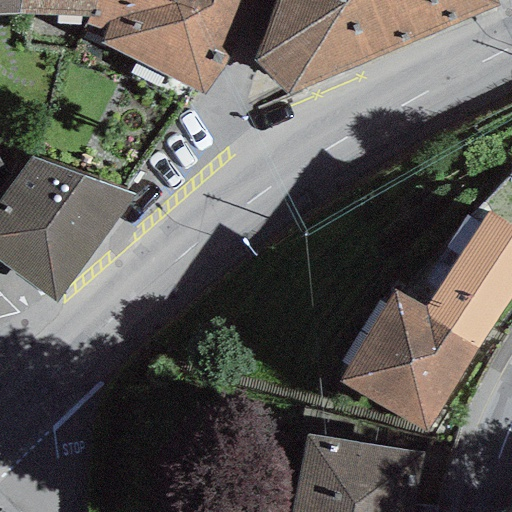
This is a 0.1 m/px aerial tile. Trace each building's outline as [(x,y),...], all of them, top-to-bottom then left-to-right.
[(0,0),(0,12),(17,12),(18,0),(0,0)] [(18,0),(17,12),(88,12),(94,12),(95,0),(18,0)] [(95,0),(94,12),(88,12),(86,20),(106,28),(102,40),(203,90),(224,61),(254,0),(95,0)] [(496,1),(495,0),(336,0),(254,53),(290,91),(496,1)] [(272,0),(254,53),(336,0),(272,0)] [(32,154),(0,196),(0,258),(51,300),(135,190),(32,154)] [(511,295),(511,224),(486,208),(423,305),(395,287),(337,375),(425,431),(511,295)] [(412,511),(423,452),(304,432),(289,511),(412,511)]
